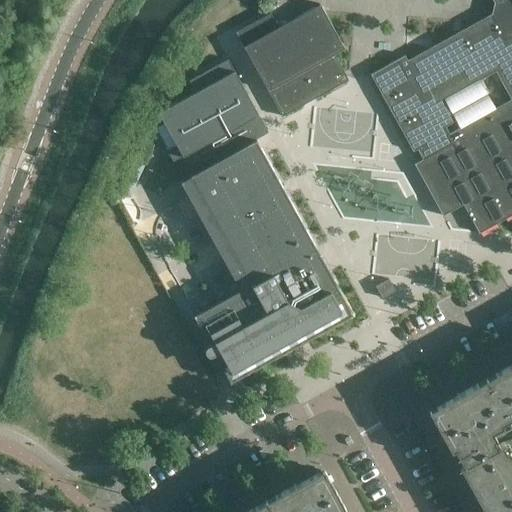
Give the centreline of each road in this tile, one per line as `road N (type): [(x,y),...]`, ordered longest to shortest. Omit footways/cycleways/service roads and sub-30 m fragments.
road 1 (residential): [(148,511),(234,450),(349,385)]
road 2 (residential): [(349,385),(511,297)]
road 3 (residential): [(417,511),(349,385)]
